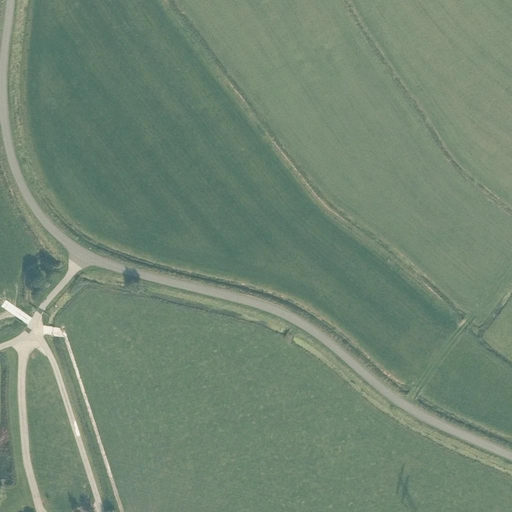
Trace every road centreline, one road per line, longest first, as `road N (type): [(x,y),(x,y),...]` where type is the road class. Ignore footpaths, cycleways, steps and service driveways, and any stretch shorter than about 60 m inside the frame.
road 1 (tertiary): [(511,457),(410,410),(280,313),(86,256)]
road 2 (tertiary): [(86,256),(35,211),(10,158),(2,90),(10,0)]
